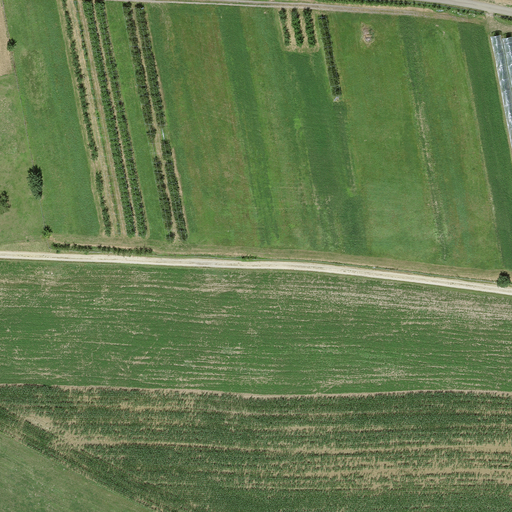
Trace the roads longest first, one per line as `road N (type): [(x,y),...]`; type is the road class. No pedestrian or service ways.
road 1 (track): [(511,292),(273,266),(0,256)]
road 2 (track): [(159,0),(488,25),(491,10)]
